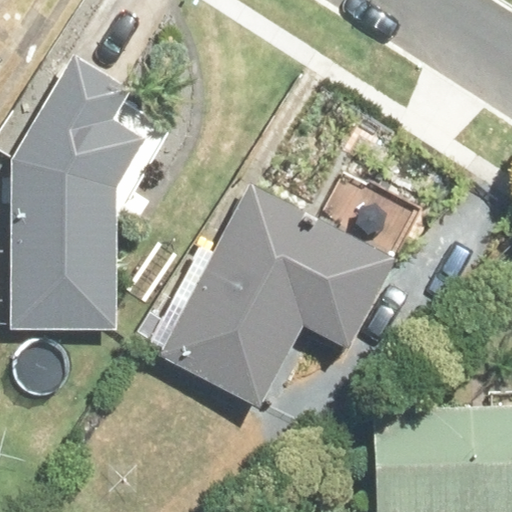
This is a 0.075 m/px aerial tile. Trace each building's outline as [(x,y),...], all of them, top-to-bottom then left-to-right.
[(0,88),(19,69),(0,49),(0,88)] [(175,121),(87,66),(22,169),(19,336),(130,338),(133,190),(175,121)] [(411,268),(262,191),(171,366),(269,416),(312,333),(363,360),(411,268)] [(9,264),(0,263),(0,314),(6,315),(9,264)] [(511,511),(511,418),(388,422),(390,511),(511,511)]
